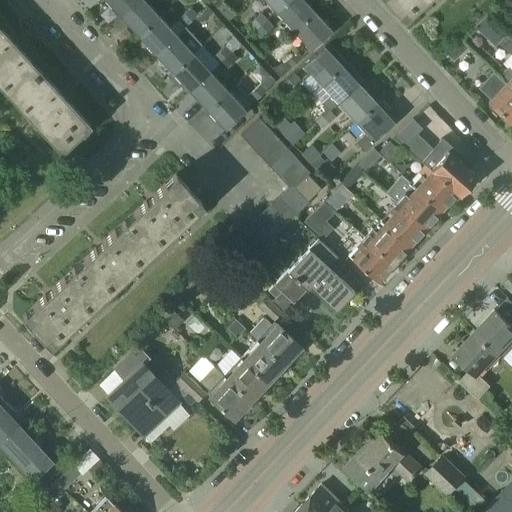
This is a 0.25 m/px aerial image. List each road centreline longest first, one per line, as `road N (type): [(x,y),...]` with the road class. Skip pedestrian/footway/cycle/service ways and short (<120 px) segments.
road 1 (tertiary): [(229,511),(511,209)]
road 2 (residential): [(0,257),(156,116),(44,0)]
road 3 (residential): [(177,511),(0,317)]
road 4 (residential): [(358,0),(511,165)]
